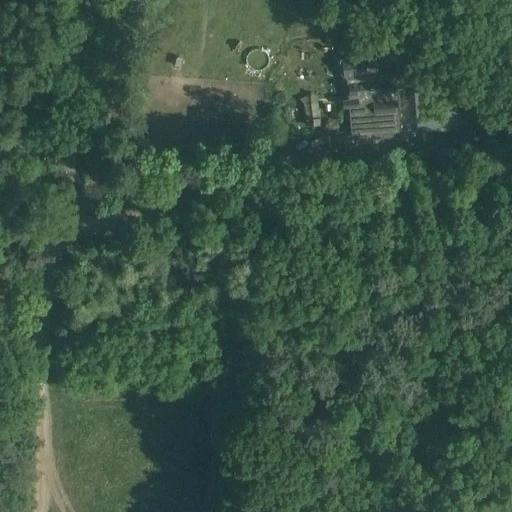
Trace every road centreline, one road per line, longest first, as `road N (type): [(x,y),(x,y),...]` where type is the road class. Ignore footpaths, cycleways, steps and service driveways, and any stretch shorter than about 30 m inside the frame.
road 1 (unclassified): [(511,194),(61,229)]
road 2 (track): [(34,511),(39,370),(61,229),(0,235)]
road 3 (track): [(61,229),(86,0)]
